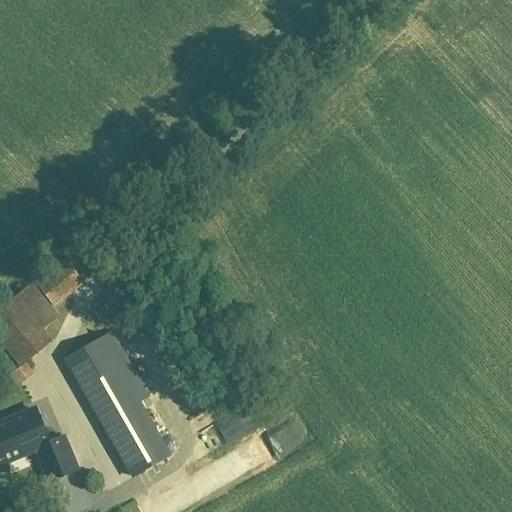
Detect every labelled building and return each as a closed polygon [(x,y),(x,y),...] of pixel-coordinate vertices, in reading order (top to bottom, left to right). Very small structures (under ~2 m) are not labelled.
[(27,290),(0,308),(0,335),(22,366),(61,338),(27,290)] [(115,333),(71,358),(136,472),(174,450),(145,400),(152,396),(115,333)] [(46,407),(0,425),(0,469),(52,447),(61,444),(46,407)] [(293,421),(224,456),(235,478),(304,444),(293,421)] [(67,483),(86,475),(71,440),(61,444),(52,447),(67,483)]
